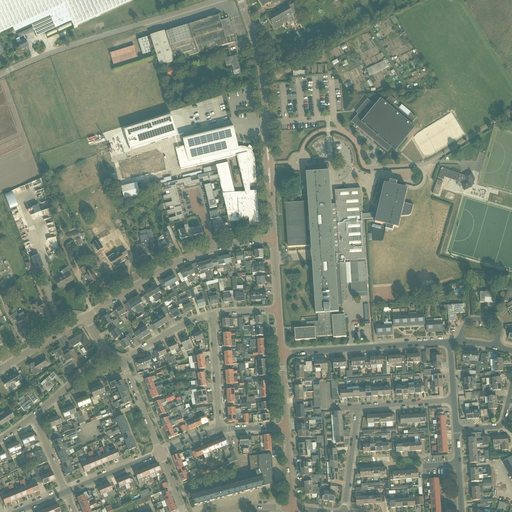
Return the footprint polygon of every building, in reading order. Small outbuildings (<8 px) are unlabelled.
[(36,37),(47,33),(55,29),(71,22),(74,28),(132,1),(131,0),(0,0),(0,33),(12,28),(14,33),(16,32),(19,38),(21,42),(17,44),(21,51),(28,47),(25,41),(23,37),(34,32),(36,37)] [(270,13),(268,14),(267,14),(275,28),(282,25),(281,23),(284,21),(285,23),(288,21),(288,19),(291,17),(292,19),(299,15),(293,4),(272,16),(270,13)] [(138,40),(142,55),(155,51),(160,66),(235,42),(233,36),(234,35),(233,30),(232,31),(230,22),(226,20),(221,21),(219,16),(192,24),(192,21),(187,23),(188,26),(165,33),(165,32),(150,36),(151,37),(138,40)] [(113,64),(137,58),(134,46),(109,52),(113,64)] [(229,58),(227,50),(222,51),(225,59),(224,59),(226,67),(233,65),(235,71),(233,72),(235,76),(241,74),(240,70),(241,70),(236,56),(229,58)] [(370,76),(388,67),(385,60),(366,69),(370,76)] [(166,69),(168,77),(169,80),(170,80),(179,77),(176,66),(166,69)] [(390,96),(388,99),(385,103),(381,99),(375,106),(367,99),(356,113),(358,114),(351,122),(355,125),(354,126),(356,128),(357,127),(388,153),(391,148),(395,152),(415,128),(411,125),(414,121),(416,118),(411,113),(408,117),(399,109),(393,104),(396,101),(390,96)] [(408,117),(411,113),(402,105),(399,109),(408,117)] [(138,148),(178,136),(172,117),(124,132),(130,151),(131,150),(132,152),(138,150),(138,148)] [(234,129),(233,127),(183,139),(185,146),(175,149),(181,170),(237,156),(244,184),(257,183),(255,159),(255,158),(255,157),(254,156),(254,155),(254,154),(253,154),(253,153),(252,152),(251,151),(251,150),(250,150),(249,149),(248,149),(247,148),(246,148),(245,148),(244,147),(243,147),(242,147),(241,147),(240,147),(239,147),(239,148),(234,129)] [(148,173),(163,170),(159,150),(149,152),(152,167),(147,168),(148,173)] [(141,159),(143,166),(151,164),(149,157),(141,159)] [(308,161),(309,172),(316,172),(316,167),(323,166),(323,163),(329,163),(329,160),(308,161)] [(226,209),(229,220),(233,220),(233,219),(235,219),(235,220),(249,219),(249,225),(259,224),(257,191),(250,191),(250,190),(246,190),(246,192),(235,192),(228,163),(216,166),(203,169),(204,173),(217,170),(218,175),(219,180),(223,194),(223,198),(226,207),(226,209)] [(461,183),(464,191),(472,187),(475,179),(471,172),(463,175),(441,168),(438,178),(443,180),(444,178),(461,183)] [(307,328),(294,329),(295,341),(297,341),(297,340),(300,340),(301,340),(304,340),(307,340),(310,339),(310,340),(311,340),(311,339),(314,339),(316,339),(316,337),(333,336),(333,338),(346,337),(346,335),(345,318),(345,315),(332,316),(332,313),(339,313),(339,312),(339,310),(338,309),(339,309),(339,308),(338,308),(338,305),(341,305),(343,305),(342,300),(346,302),(346,299),(347,296),(346,293),(344,290),(347,288),(345,261),(349,260),(351,283),(352,293),(368,292),(367,282),(366,264),(366,263),(366,262),(365,255),(364,248),(364,247),(364,239),(364,238),(363,230),(363,223),(363,222),(363,221),(362,220),(362,215),(362,214),(362,213),(362,208),(362,206),(361,205),(361,199),(361,198),(361,197),(360,190),(360,189),(361,189),(348,190),(347,190),(337,190),(335,191),(335,199),(336,204),(331,205),(331,204),(331,201),(331,198),(331,197),(331,194),(331,193),(330,191),(331,191),(330,190),(330,187),(330,186),(330,183),(330,180),(330,179),(329,176),(330,176),(329,175),(329,173),(329,172),(306,173),(306,174),(306,176),(306,177),(306,178),(307,181),(307,184),(307,185),(307,188),(307,189),(307,191),(307,192),(308,195),(308,196),(308,199),(308,201),(308,202),(308,203),(308,206),(307,206),(306,202),(286,204),(286,205),(289,246),(289,247),(289,248),(309,246),(309,242),(311,242),(311,246),(311,249),(311,250),(311,255),(312,260),(312,263),(312,264),(312,267),(312,268),(313,268),(313,270),(313,271),(313,274),(313,275),(313,278),(313,281),(313,282),(314,282),(314,285),(314,288),(314,289),(314,292),(314,293),(314,295),(314,296),(315,296),(315,299),(315,300),(315,303),(315,306),(315,307),(315,310),(315,311),(316,313),(316,314),(318,314),(318,318),(318,322),(307,323),(307,328)] [(198,178),(199,180),(203,179),(203,183),(216,180),(216,181),(219,180),(218,175),(211,177),(210,173),(198,176),(198,178)] [(110,176),(113,188),(119,186),(116,174),(110,176)] [(191,178),(179,181),(180,185),(184,184),(185,187),(200,184),(199,180),(192,181),(191,178)] [(432,194),(438,196),(443,182),(437,180),(432,194)] [(180,185),(179,181),(167,183),(168,187),(161,189),(162,193),(169,191),(177,189),(177,186),(180,185)] [(396,187),(397,183),(390,181),(389,185),(384,184),(379,205),(380,206),(378,213),(377,213),(362,214),(362,215),(362,220),(376,219),(375,223),(386,226),(385,230),(393,231),(394,227),(398,229),(401,217),(408,216),(409,216),(410,216),(410,215),(411,215),(411,214),(412,213),(413,205),(413,206),(404,203),(408,189),(396,187)] [(137,183),(121,187),(124,200),(140,196),(137,183)] [(211,184),(204,186),(206,194),(213,192),(211,184)] [(179,197),(177,189),(169,191),(170,195),(163,196),(164,201),(171,199),(179,197)] [(215,200),(213,192),(206,194),(208,202),(215,200)] [(9,209),(16,207),(12,197),(6,199),(9,209)] [(181,204),(179,197),(171,199),(172,202),(165,204),(166,208),(168,207),(173,206),(181,204)] [(217,208),(215,200),(208,202),(210,209),(217,208)] [(183,212),(181,204),(173,206),(174,210),(166,211),(167,215),(175,214),(183,212)] [(30,207),(33,214),(39,212),(36,205),(30,207)] [(214,220),(215,223),(222,221),(221,218),(220,218),(218,211),(209,213),(211,220),(214,220)] [(185,219),(183,212),(175,214),(176,217),(168,219),(169,223),(185,219)] [(225,232),(222,221),(215,223),(216,226),(214,226),(216,234),(225,232)] [(187,236),(190,236),(189,229),(189,228),(188,225),(184,226),(185,229),(178,231),(180,240),(188,238),(187,236)] [(158,242),(160,250),(168,247),(168,248),(172,247),(171,245),(173,245),(172,241),(176,240),(170,226),(166,228),(168,231),(163,233),(165,239),(158,242)] [(192,228),(189,228),(189,229),(190,236),(193,235),(194,236),(203,234),(200,227),(192,229),(192,228)] [(136,246),(137,250),(138,250),(140,257),(140,256),(148,254),(148,255),(153,254),(150,242),(155,241),(152,230),(147,231),(147,230),(140,232),(141,236),(139,236),(141,244),(136,246)] [(103,248),(98,240),(93,243),(98,251),(103,248)] [(110,262),(115,269),(119,266),(118,265),(125,261),(123,258),(128,255),(125,249),(114,256),(116,258),(110,262)] [(38,255),(37,250),(29,253),(36,270),(43,267),(39,255),(38,255)] [(256,259),(258,259),(263,259),(262,250),(255,251),(255,252),(245,252),(246,258),(252,257),(252,261),(256,261),(256,259)] [(245,267),(245,262),(244,260),(243,253),(236,254),(237,262),(241,261),(242,268),(245,267)] [(228,265),(228,264),(232,263),(231,259),(230,256),(224,257),(227,271),(229,270),(228,265)] [(218,261),(214,262),(217,270),(220,269),(223,269),(224,271),(226,271),(227,271),(224,257),(217,259),(218,261)] [(211,261),(205,263),(211,281),(209,277),(212,276),(211,271),(212,271),(212,270),(213,270),(213,269),(213,268),(211,261)] [(211,281),(205,263),(199,265),(199,267),(196,268),(199,274),(198,274),(199,276),(202,275),(205,274),(208,282),(209,282),(211,281)] [(91,284),(98,279),(92,270),(89,272),(85,267),(83,264),(79,267),(80,270),(83,276),(85,275),(91,284)] [(262,273),(264,272),(263,264),(256,264),(256,265),(254,265),(254,268),(252,268),(252,273),(257,273),(257,275),(262,275),(262,273)] [(192,267),(186,270),(192,283),(195,281),(193,278),(192,275),(195,274),(196,276),(198,274),(199,274),(196,268),(193,270),(192,267)] [(189,284),(192,283),(186,270),(180,273),(183,279),(187,278),(188,281),(189,284)] [(56,290),(59,289),(73,281),(73,280),(74,280),(71,272),(54,282),(52,283),(56,290)] [(168,279),(178,296),(179,295),(178,296),(175,291),(178,289),(176,286),(175,284),(178,282),(174,275),(168,279)] [(236,277),(232,277),(233,289),(235,289),(236,302),(236,303),(241,302),(241,301),(245,301),(244,289),(237,290),(236,284),(236,277)] [(264,278),(264,277),(254,278),(254,282),(257,282),(258,286),(257,286),(258,291),(262,290),(262,286),(265,286),(264,281),(264,278)] [(175,297),(176,297),(178,296),(168,279),(163,282),(166,288),(170,287),(171,289),(174,293),(167,297),(169,300),(175,297)] [(203,284),(204,286),(205,291),(208,291),(207,286),(219,283),(218,280),(214,281),(209,282),(208,282),(206,283),(203,284)] [(158,301),(161,300),(159,296),(157,294),(160,292),(156,286),(151,289),(158,301)] [(158,301),(151,289),(145,292),(147,295),(143,297),(148,304),(151,310),(154,308),(152,306),(153,306),(150,300),(149,298),(152,297),(154,299),(156,303),(158,301)] [(189,290),(186,292),(185,292),(188,297),(181,300),(179,295),(178,296),(176,297),(179,305),(182,303),(186,313),(193,310),(191,304),(190,304),(189,301),(192,299),(189,290)] [(213,294),(209,294),(210,298),(211,305),(219,304),(217,297),(216,293),(217,293),(216,290),(212,291),(213,294)] [(223,296),(224,303),(232,302),(231,296),(231,295),(233,295),(233,291),(223,292),(223,296)] [(249,297),(251,297),(251,301),(266,300),(265,292),(257,293),(257,291),(248,291),(249,297)] [(480,303),(485,303),(496,303),(496,292),(480,292),(480,303)] [(141,312),(142,315),(143,316),(144,315),(145,313),(140,305),(143,303),(144,306),(148,304),(143,297),(140,299),(139,297),(133,300),(141,313),(141,312)] [(197,302),(199,308),(206,306),(204,300),(203,297),(200,297),(201,301),(197,302)] [(128,303),(131,308),(127,310),(132,318),(133,317),(135,316),(132,311),(132,309),(134,308),(138,314),(141,313),(133,300),(128,303)] [(170,312),(173,319),(181,315),(176,306),(174,305),(172,306),(170,307),(171,306),(171,305),(169,300),(166,301),(163,303),(165,307),(168,313),(170,312)] [(31,306),(38,317),(43,314),(42,311),(45,309),(41,301),(37,304),(37,303),(31,306)] [(448,311),(448,317),(448,322),(456,321),(456,314),(465,313),(464,304),(452,305),(448,305),(448,311)] [(122,307),(115,311),(122,322),(123,324),(125,327),(127,325),(131,322),(128,320),(126,320),(123,315),(126,313),(122,307)] [(122,322),(115,311),(113,312),(117,319),(116,320),(115,320),(114,321),(113,320),(111,321),(108,315),(102,319),(104,322),(104,323),(106,326),(112,323),(114,326),(122,322)] [(168,322),(166,318),(162,313),(160,314),(158,311),(155,313),(162,326),(168,322)] [(26,324),(29,323),(23,312),(18,315),(16,313),(10,317),(13,322),(16,321),(20,328),(23,326),(24,326),(26,325),(26,324)] [(149,323),(149,324),(153,331),(157,329),(162,326),(155,313),(152,315),(154,318),(153,319),(154,321),(152,323),(154,325),(153,325),(151,325),(149,323)] [(409,326),(408,314),(408,317),(401,317),(401,315),(400,315),(401,326),(404,326),(409,325),(409,326)] [(415,326),(417,325),(416,316),(416,314),(408,314),(409,326),(409,325),(415,325),(415,326)] [(146,319),(145,317),(144,315),(143,316),(134,321),(136,325),(144,338),(150,334),(146,327),(145,326),(149,324),(145,319),(146,319)] [(399,327),(401,326),(400,315),(393,315),(393,327),(394,327),(394,326),(399,326),(399,327)] [(424,315),(416,316),(417,325),(419,325),(424,324),(424,325),(425,325),(424,315)] [(263,324),(262,317),(256,317),(252,318),(252,321),(250,321),(250,326),(257,326),(256,325),(263,324)] [(426,323),(427,333),(427,332),(432,332),(435,332),(434,319),(434,320),(427,320),(427,323),(426,323)] [(442,332),(443,332),(442,327),(442,319),(434,319),(435,332),(437,332),(437,331),(442,331),(442,332)] [(233,327),(233,323),(233,320),(229,320),(223,320),(223,328),(230,327),(233,327)] [(139,341),(144,338),(136,325),(133,327),(135,330),(136,330),(137,332),(134,334),(139,341)] [(257,326),(250,326),(249,326),(249,329),(252,329),(252,333),(252,337),(264,336),(263,328),(257,329),(257,326)] [(384,326),(380,326),(376,327),(377,336),(377,335),(382,335),(382,336),(385,336),(384,326)] [(384,326),(385,336),(387,335),(392,334),(392,335),(393,335),(392,326),(384,326)] [(122,333),(122,334),(119,330),(117,331),(116,330),(114,331),(110,333),(110,334),(112,337),(115,340),(120,337),(121,339),(124,337),(123,336),(124,336),(122,333)] [(77,337),(72,340),(75,346),(78,344),(79,346),(81,345),(83,348),(83,349),(86,353),(86,352),(92,348),(93,348),(90,344),(83,333),(76,337),(77,337)] [(204,343),(203,339),(204,339),(201,333),(194,336),(196,342),(201,340),(201,343),(199,344),(200,350),(199,350),(195,350),(196,354),(206,353),(205,349),(204,343)] [(237,336),(237,333),(235,333),(223,334),(224,341),(231,341),(231,340),(231,336),(235,336),(237,336)] [(128,342),(132,339),(129,334),(125,337),(126,339),(120,342),(123,346),(122,347),(124,350),(125,350),(131,346),(128,342)] [(193,349),(188,338),(181,341),(183,347),(181,348),(183,354),(185,359),(188,357),(186,352),(193,349)] [(258,348),(264,348),(264,340),(258,340),(252,341),(253,348),(258,348)] [(180,355),(183,354),(181,348),(179,349),(176,343),(168,346),(171,352),(175,350),(176,353),(179,352),(180,355)] [(55,350),(59,358),(58,359),(60,363),(58,365),(61,370),(72,363),(71,361),(73,360),(69,352),(68,352),(69,352),(64,355),(59,347),(55,350)] [(167,354),(164,348),(157,351),(154,352),(158,363),(160,362),(159,358),(160,357),(164,356),(165,360),(166,359),(169,365),(172,363),(170,358),(169,354),(167,354)] [(265,355),(264,348),(258,348),(259,352),(253,353),(253,356),(265,355)] [(470,361),(471,353),(468,353),(467,353),(466,353),(463,352),(463,361),(470,361)] [(433,358),(433,363),(441,363),(441,357),(439,357),(439,353),(431,354),(432,358),(433,358)] [(479,375),(480,367),(480,365),(477,365),(477,362),(478,362),(478,354),(476,353),(476,354),(475,354),(475,353),(474,353),(473,353),(474,353),(473,353),(471,353),(470,361),(470,365),(477,365),(476,375),(479,375)] [(410,363),(414,363),(414,355),(407,356),(404,356),(405,374),(408,373),(408,367),(411,367),(410,363)] [(390,375),(389,367),(396,367),(396,364),(395,356),(388,357),(389,362),(386,362),(387,375),(390,375)] [(402,366),(402,367),(403,374),(405,374),(404,356),(401,357),(401,356),(395,356),(396,364),(396,367),(402,366)] [(49,364),(45,357),(42,359),(43,361),(36,365),(34,363),(28,366),(34,377),(42,372),(40,369),(49,364)] [(377,358),(377,365),(382,365),(382,368),(383,375),(387,375),(386,362),(383,362),(383,357),(377,358)] [(146,367),(150,366),(152,365),(149,358),(144,360),(143,360),(146,367)] [(368,369),(373,368),(377,368),(377,365),(377,358),(370,358),(370,359),(367,359),(368,369)] [(352,371),(350,371),(350,377),(353,377),(352,370),(359,369),(358,359),(351,359),(352,364),(352,371)] [(365,369),(368,369),(367,359),(364,360),(364,359),(358,359),(359,369),(365,369)] [(148,371),(146,367),(143,360),(138,363),(138,362),(138,363),(139,366),(140,370),(143,369),(144,372),(142,373),(143,376),(149,374),(148,371)] [(255,369),(266,368),(265,360),(255,361),(255,365),(259,365),(259,369),(255,369)] [(312,372),(313,379),(313,382),(316,381),(315,375),(316,375),(315,370),(321,369),(321,373),(322,373),(322,369),(321,361),(314,362),(312,362),(312,372)] [(327,362),(327,361),(321,361),(322,369),(322,373),(327,373),(327,374),(328,374),(328,380),(331,380),(331,374),(330,361),(330,362),(327,362)] [(195,370),(205,369),(204,362),(198,363),(194,364),(195,368),(195,370)] [(296,367),(296,373),(306,372),(312,372),(312,362),(307,362),(307,366),(296,367)] [(494,372),(503,372),(502,366),(503,366),(503,365),(494,366),(491,366),(491,373),(483,373),(484,376),(495,375),(494,372)] [(255,369),(256,373),(256,377),(266,376),(266,368),(255,369)] [(57,376),(58,375),(54,371),(53,372),(46,379),(40,384),(43,387),(41,388),(41,389),(43,391),(44,391),(45,390),(48,393),(54,386),(51,382),(57,376)] [(198,378),(199,381),(205,380),(204,373),(198,374),(198,375),(196,375),(195,372),(191,373),(187,374),(188,378),(193,377),(193,379),(198,378)] [(307,379),(306,372),(296,373),(296,379),(297,379),(298,383),(303,382),(307,382),(313,382),(313,379),(307,379)] [(22,380),(18,373),(2,382),(6,389),(10,387),(12,391),(16,388),(14,384),(22,380)] [(464,385),(476,384),(476,381),(473,381),(472,378),(475,378),(476,378),(476,375),(469,375),(469,379),(464,379),(464,385)] [(489,379),(489,385),(501,384),(500,378),(498,378),(497,375),(495,375),(484,376),(482,376),(482,377),(482,379),(486,379),(489,379)] [(147,387),(154,384),(152,380),(156,379),(155,377),(145,381),(147,387)] [(111,389),(116,387),(117,389),(125,386),(122,381),(115,384),(113,379),(107,381),(108,383),(109,382),(111,389)] [(188,389),(189,391),(197,390),(198,390),(198,388),(206,386),(205,380),(199,381),(195,381),(194,382),(195,385),(191,386),(191,389),(188,389)] [(261,390),(261,391),(267,390),(267,382),(260,382),(260,380),(253,380),(254,383),(257,383),(257,386),(256,386),(257,391),(261,390)] [(403,395),(402,384),(402,382),(402,384),(393,385),(394,392),(396,392),(396,395),(403,395)] [(424,392),(424,384),(421,384),(420,383),(420,382),(419,382),(416,382),(415,383),(414,384),(415,386),(415,394),(421,393),(421,392),(424,392)] [(156,390),(160,389),(163,387),(163,385),(159,386),(155,388),(154,384),(147,387),(150,393),(156,390)] [(490,391),(479,392),(479,395),(484,394),(490,394),(490,391),(501,390),(501,384),(489,385),(490,391)] [(100,399),(108,396),(107,392),(105,393),(102,386),(96,388),(100,399)] [(112,395),(112,397),(113,397),(116,396),(119,395),(127,391),(125,386),(117,389),(119,392),(112,395)] [(163,387),(160,389),(156,390),(150,393),(153,399),(159,397),(162,395),(161,391),(165,390),(163,387)] [(338,389),(339,392),(339,395),(339,397),(339,399),(341,399),(347,398),(347,387),(340,388),(338,388),(338,389)] [(91,398),(94,405),(99,403),(97,400),(100,399),(96,388),(90,391),(90,390),(90,391),(93,397),(91,398)] [(189,391),(185,392),(186,396),(191,395),(194,395),(194,399),(206,397),(205,391),(198,392),(197,390),(189,391)] [(268,398),(267,390),(261,391),(261,395),(258,395),(258,398),(268,398)] [(127,391),(119,395),(122,400),(129,397),(127,391)] [(33,403),(37,401),(31,393),(28,396),(24,398),(23,396),(18,399),(20,402),(18,403),(24,411),(28,408),(34,404),(33,403)] [(485,403),(488,403),(497,403),(496,397),(490,397),(490,394),(484,394),(484,397),(485,397),(485,403)] [(81,399),(86,409),(92,407),(87,396),(82,399),(82,398),(81,399)] [(227,397),(228,403),(236,403),(237,405),(241,405),(247,405),(247,402),(247,401),(241,401),(239,401),(239,396),(227,397)] [(131,402),(129,397),(122,400),(123,403),(119,404),(120,407),(131,402)] [(76,401),(79,408),(80,411),(78,412),(82,423),(85,422),(81,412),(80,413),(80,411),(86,409),(81,399),(76,401)] [(164,399),(154,403),(157,410),(167,406),(165,403),(164,399)] [(258,404),(258,407),(258,411),(258,412),(262,412),(262,411),(269,410),(268,403),(262,403),(262,404),(258,404)] [(484,410),(484,416),(487,416),(487,415),(493,414),(493,409),(497,409),(497,403),(488,403),(489,410),(484,410)] [(67,409),(71,419),(70,416),(73,415),(75,419),(77,418),(79,424),(82,423),(78,412),(76,413),(73,406),(73,407),(67,409)] [(167,406),(157,410),(160,416),(169,412),(167,406)] [(481,417),(484,416),(484,410),(479,410),(478,406),(472,407),(473,420),(473,419),(479,419),(479,416),(481,416),(481,417)] [(202,414),(198,416),(202,425),(208,423),(205,413),(208,412),(206,407),(202,408),(200,408),(202,414)] [(66,421),(71,419),(67,409),(61,411),(64,418),(66,421)] [(0,413),(0,424),(1,426),(7,422),(9,421),(14,418),(9,410),(4,413),(3,412),(0,413)] [(96,411),(99,417),(101,416),(102,418),(107,416),(106,413),(102,414),(102,415),(101,415),(99,410),(96,411)] [(96,420),(95,418),(99,417),(96,411),(93,412),(95,417),(90,419),(91,422),(96,420)] [(436,417),(437,424),(446,424),(445,416),(444,416),(443,413),(438,413),(438,417),(436,417)] [(190,414),(188,415),(190,423),(187,424),(190,430),(196,428),(194,422),(192,418),(191,414),(190,414)] [(393,422),(396,422),(395,415),(392,415),(392,414),(386,415),(386,423),(393,422)] [(235,422),(235,424),(238,423),(238,420),(240,420),(239,415),(236,415),(228,416),(229,422),(235,422)] [(253,416),(253,423),(259,423),(263,422),(263,423),(269,422),(269,415),(258,415),(259,419),(258,419),(257,415),(253,416)] [(112,421),(113,423),(114,426),(118,424),(125,421),(123,416),(112,421)] [(196,428),(202,425),(198,416),(200,419),(194,422),(196,428)] [(407,427),(407,424),(407,416),(400,417),(397,417),(398,427),(400,427),(402,427),(402,428),(407,427)] [(52,419),(55,426),(61,424),(58,417),(53,419),(52,419)] [(164,427),(170,424),(169,421),(167,418),(161,420),(164,427)] [(55,426),(52,419),(47,422),(47,421),(47,422),(49,429),(55,426)] [(170,424),(164,427),(166,433),(173,430),(171,427),(175,426),(175,425),(184,422),(183,419),(181,420),(177,421),(174,423),(170,424)] [(120,430),(127,427),(125,421),(118,424),(119,427),(114,429),(111,431),(111,430),(106,432),(107,435),(116,431),(120,430)] [(310,431),(309,424),(309,421),(299,422),(299,425),(298,425),(298,432),(310,431)] [(122,435),(129,432),(127,427),(120,430),(122,435)] [(169,439),(179,435),(177,433),(174,434),(173,430),(166,433),(169,439)] [(77,434),(75,431),(65,435),(66,439),(77,434)] [(122,435),(123,438),(124,440),(131,437),(129,432),(122,435)] [(29,443),(35,440),(35,442),(38,440),(35,434),(33,435),(32,433),(32,434),(26,436),(29,443)] [(485,437),(482,438),(482,441),(476,441),(476,438),(475,433),(468,434),(469,439),(468,439),(469,445),(476,444),(482,444),(486,444),(485,437)] [(29,443),(26,436),(21,438),(20,438),(23,445),(24,447),(25,447),(25,449),(31,446),(29,443)] [(261,444),(265,443),(271,443),(270,436),(264,436),(260,436),(261,444)] [(498,437),(493,437),(493,445),(501,445),(502,451),(508,450),(508,444),(508,436),(500,436),(500,437),(498,437)] [(126,446),(134,443),(131,437),(124,440),(126,446)] [(251,444),(252,444),(251,440),(249,440),(249,437),(240,437),(241,445),(244,445),(245,450),(243,450),(244,454),(246,453),(246,455),(252,455),(251,444)] [(55,448),(62,445),(61,441),(64,440),(63,438),(53,442),(55,448)] [(225,439),(219,441),(222,447),(225,446),(227,449),(229,448),(225,439)] [(310,440),(299,441),(299,444),(299,451),(307,450),(313,450),(312,443),(311,443),(310,440)] [(396,453),(403,452),(402,445),(402,442),(397,442),(397,440),(393,441),(393,452),(396,452),(396,453)] [(218,449),(222,447),(219,441),(213,444),(221,461),(223,461),(218,449)] [(16,455),(21,453),(21,452),(21,449),(18,442),(17,442),(17,443),(12,445),(16,455)] [(364,453),(370,452),(369,445),(369,442),(360,442),(359,451),(363,452),(364,453)] [(72,447),(71,445),(67,446),(66,443),(62,445),(55,448),(57,453),(72,447)] [(124,450),(125,453),(136,448),(134,443),(126,446),(128,449),(124,450)] [(261,451),(271,451),(271,443),(265,443),(265,447),(261,448),(261,451)] [(213,444),(207,446),(210,452),(212,451),(214,455),(215,454),(216,458),(219,457),(220,462),(221,461),(213,444)] [(10,457),(16,455),(12,445),(6,447),(10,457)] [(36,456),(37,460),(44,457),(41,451),(42,451),(39,446),(32,449),(34,454),(33,454),(34,457),(36,456)] [(201,449),(203,455),(206,454),(210,452),(207,446),(201,449)] [(72,447),(57,453),(60,459),(67,456),(70,454),(69,451),(73,450),(72,447)] [(113,460),(110,453),(106,454),(105,451),(105,450),(104,447),(101,448),(107,462),(113,460)] [(112,447),(112,448),(114,451),(110,453),(113,460),(119,458),(114,447),(112,447)] [(101,456),(98,457),(101,465),(107,462),(101,448),(99,449),(100,452),(99,453),(101,456)] [(197,458),(203,455),(201,449),(195,451),(197,458)] [(96,467),(101,465),(98,457),(96,458),(94,455),(93,455),(92,452),(90,453),(91,456),(93,460),(96,467)] [(173,457),(175,464),(182,461),(180,457),(183,456),(182,453),(173,457)] [(263,478),(265,486),(273,484),(272,455),(250,456),(251,471),(261,470),(263,478)] [(62,464),(69,461),(68,459),(67,456),(60,459),(62,464)] [(39,465),(46,463),(44,457),(37,460),(39,465)] [(69,461),(62,464),(64,470),(71,467),(70,464),(74,463),(74,462),(77,461),(76,458),(72,460),(69,461)] [(84,472),(90,470),(87,462),(84,463),(82,460),(80,461),(84,472)] [(96,467),(93,460),(87,462),(90,470),(96,467)] [(175,464),(178,470),(184,467),(182,461),(175,464)] [(162,475),(157,464),(151,466),(155,474),(158,472),(160,476),(162,475)] [(190,472),(189,468),(192,467),(191,464),(188,466),(184,467),(178,470),(180,476),(186,473),(190,472)] [(153,478),(151,475),(155,474),(151,466),(146,469),(152,483),(154,482),(153,478)] [(73,470),(71,467),(64,470),(66,475),(79,470),(79,468),(73,470)] [(46,475),(49,483),(55,480),(51,469),(48,470),(50,473),(46,475)] [(140,471),(145,482),(148,480),(150,484),(152,483),(146,469),(140,471)] [(357,478),(367,477),(366,469),(360,470),(360,472),(357,472),(357,478)] [(309,473),(308,470),(301,470),(301,476),(302,476),(302,479),(313,479),(313,475),(312,475),(312,473),(309,473)] [(141,484),(141,483),(145,482),(140,471),(134,473),(139,484),(141,484)] [(390,473),(390,481),(400,480),(399,472),(393,473),(390,473)] [(41,473),(39,474),(36,475),(37,477),(39,483),(42,482),(43,485),(49,483),(46,475),(42,476),(41,473)] [(188,477),(186,473),(180,476),(183,482),(192,478),(191,475),(188,477)] [(331,483),(337,484),(338,481),(339,481),(338,474),(327,475),(328,480),(328,483),(331,483)] [(128,476),(122,478),(125,486),(129,485),(130,488),(132,487),(128,476)] [(30,486),(33,493),(39,491),(36,484),(39,483),(37,477),(31,479),(33,484),(30,486)] [(127,490),(125,486),(122,478),(116,481),(119,489),(117,490),(118,493),(127,490)] [(265,487),(265,486),(263,478),(245,483),(247,492),(255,489),(255,490),(257,489),(265,487)] [(415,486),(412,486),(413,488),(422,488),(421,480),(418,480),(418,485),(415,486)] [(9,483),(11,489),(13,493),(16,500),(22,498),(19,490),(15,492),(14,488),(12,485),(11,482),(9,483)] [(322,501),(329,502),(330,494),(323,493),(324,489),(325,483),(322,482),(321,488),(320,495),(319,500),(322,500),(322,501)] [(245,483),(227,487),(230,496),(238,494),(238,495),(240,494),(247,492),(245,483)] [(337,484),(331,483),(329,502),(335,502),(337,487),(337,484)] [(104,486),(103,486),(106,494),(108,497),(114,495),(109,484),(106,485),(105,484),(103,485),(104,486)] [(33,493),(30,486),(24,488),(27,495),(33,493)] [(106,494),(103,486),(97,489),(102,500),(104,499),(108,497),(106,494)] [(210,492),(212,501),(220,499),(222,499),(222,498),(230,496),(227,487),(210,492)] [(19,490),(22,498),(27,495),(24,488),(19,490)] [(313,489),(313,488),(305,489),(305,495),(313,495),(317,494),(316,499),(319,500),(320,495),(321,488),(319,488),(313,489)] [(141,499),(144,498),(147,497),(150,495),(148,489),(139,493),(141,499)] [(78,501),(79,504),(86,501),(85,498),(90,495),(88,491),(79,495),(80,497),(77,498),(78,501)] [(161,503),(161,502),(171,498),(168,492),(162,495),(163,498),(160,500),(161,503)] [(205,503),(212,501),(210,492),(192,497),(195,506),(202,504),(205,503)] [(0,493),(0,494),(4,505),(10,503),(7,495),(4,496),(2,493),(0,493)] [(10,503),(16,500),(13,493),(7,495),(10,503)] [(173,505),(171,498),(161,502),(164,508),(173,505)] [(86,501),(79,504),(81,510),(89,507),(86,501)]
